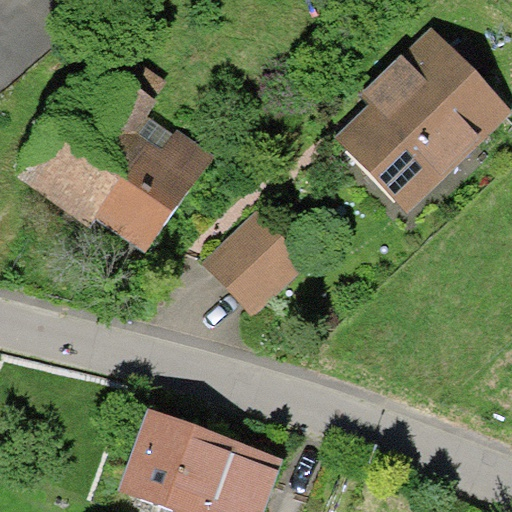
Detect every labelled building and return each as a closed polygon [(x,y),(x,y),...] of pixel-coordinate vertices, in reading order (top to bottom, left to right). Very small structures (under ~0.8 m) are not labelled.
[(428,64),(445,48),(433,36),(416,51),(428,64)] [(385,166),(414,196),(503,109),(445,48),(428,64),(416,51),(372,95),(384,107),(354,135),(385,166)] [(99,213),(145,147),(129,136),(154,102),(101,65),(31,165),(66,190),(99,213)] [(145,147),(99,213),(149,248),(195,182),(145,147)] [(253,212),(211,257),(257,301),(299,255),(253,212)] [(130,493),(182,511),(262,511),(281,462),(226,441),(158,416),(130,493)]
